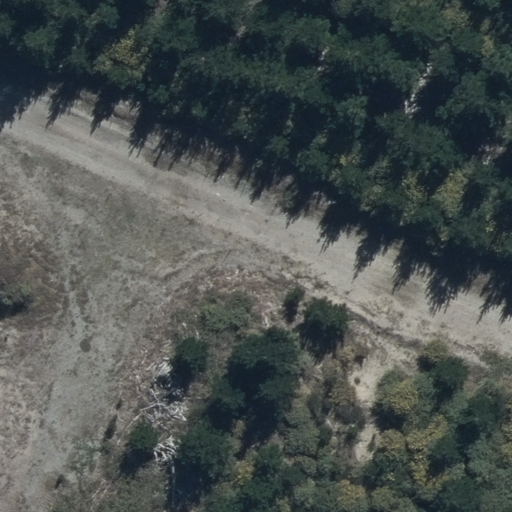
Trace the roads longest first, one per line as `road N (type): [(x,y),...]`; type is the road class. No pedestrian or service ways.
road 1 (track): [(511,380),(0,189)]
road 2 (track): [(120,236),(31,511)]
